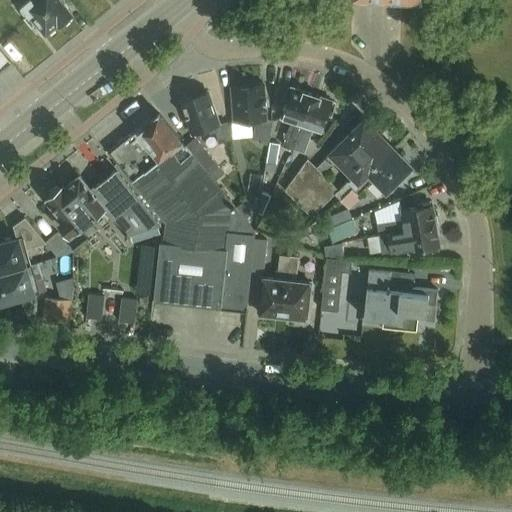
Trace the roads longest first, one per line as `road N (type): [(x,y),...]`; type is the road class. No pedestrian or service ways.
road 1 (unclassified): [(475,394),(472,223),(461,182),(428,128),(351,69),(278,47),(205,43),(173,11)]
road 2 (unclassified): [(475,394),(277,381),(0,346)]
road 3 (secondary): [(0,156),(173,11)]
